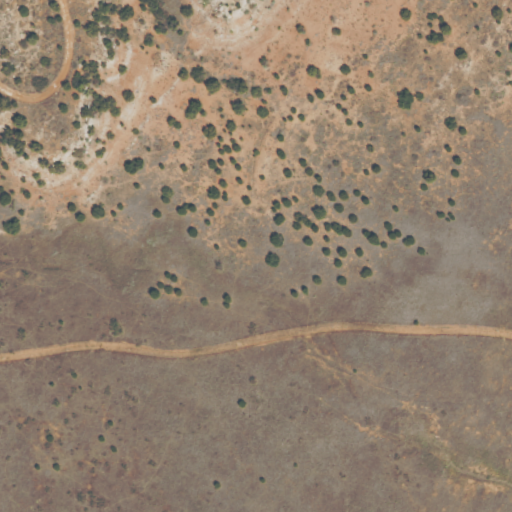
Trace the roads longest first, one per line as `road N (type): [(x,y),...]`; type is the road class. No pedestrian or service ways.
road 1 (track): [(0,352),(104,347),(193,357),(354,317),(511,337)]
road 2 (track): [(59,0),(76,44),(42,98),(0,80)]
